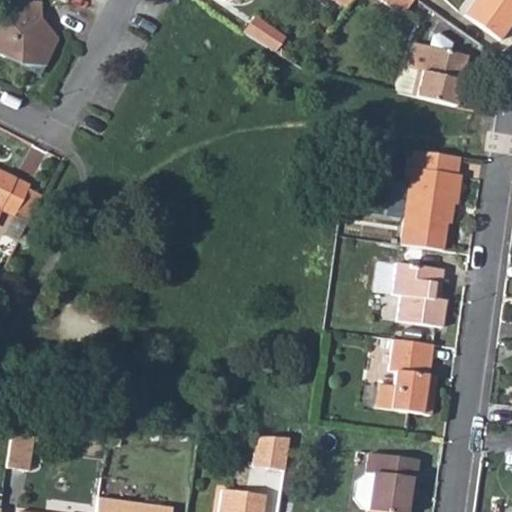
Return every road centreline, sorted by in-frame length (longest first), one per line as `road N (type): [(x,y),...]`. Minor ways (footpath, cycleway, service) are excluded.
road 1 (residential): [(511,115),(453,511)]
road 2 (residential): [(0,111),(53,138),(130,0)]
